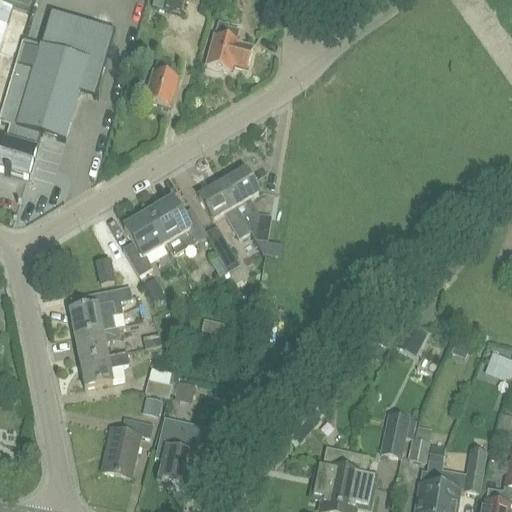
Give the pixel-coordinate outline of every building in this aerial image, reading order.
[(0,0),(0,47),(12,10),(29,15),(34,0),(0,0)] [(163,13),(179,18),(184,0),(154,0),(152,8),(164,12),(163,13)] [(50,14),(41,47),(22,42),(0,117),(0,124),(9,128),(0,158),(0,173),(4,174),(3,176),(10,177),(10,176),(27,181),(40,137),(64,144),(78,95),(94,100),(114,33),(50,14)] [(228,28),(218,25),(206,69),(231,75),(233,70),(246,73),(253,50),(239,47),(239,45),(224,41),(228,28)] [(157,61),(153,75),(168,79),(172,65),(157,61)] [(153,75),(153,74),(144,104),(170,111),(178,82),(168,79),(153,75)] [(244,206),(258,198),(244,173),(221,187),(242,222),(251,217),(244,206)] [(223,218),(232,233),(244,226),(241,222),(242,222),(221,187),(198,200),(212,224),(223,218)] [(171,203),(147,217),(165,248),(186,235),(193,247),(207,239),(190,211),(180,217),(171,203)] [(145,260),(165,248),(147,217),(123,231),(132,246),(122,253),(138,280),(152,272),(145,260)] [(267,245),(271,219),(258,218),(254,243),(267,245)] [(215,253),(228,275),(239,269),(226,247),(215,253)] [(443,284),(456,271),(444,260),(432,274),(443,284)] [(113,285),(109,263),(96,266),(100,288),(113,285)] [(68,314),(73,340),(102,334),(100,322),(115,318),(113,307),(132,303),(129,290),(93,297),(96,308),(68,314)] [(345,319),(344,319),(329,338),(321,332),(316,340),(323,345),(313,357),(325,368),(357,330),(345,319)] [(203,325),(201,337),(223,341),(225,329),(203,325)] [(416,364),(428,340),(411,332),(399,356),(416,364)] [(73,340),(78,365),(107,359),(102,334),(73,340)] [(157,338),(142,341),(145,352),(160,349),(157,338)] [(126,356),(107,359),(78,365),(84,391),(113,385),(110,372),(129,368),(126,356)] [(511,371),(511,363),(492,356),(488,365),(511,374),(511,371)] [(171,389),(148,384),(145,397),(168,402),(171,389)] [(191,406),(195,388),(177,385),(173,402),(191,406)] [(279,440),(294,452),(320,420),(306,408),(279,440)] [(380,457),(400,461),(408,421),(388,417),(382,443),(380,457)] [(131,481),(140,440),(150,442),(152,429),(124,423),(121,435),(110,432),(100,475),(131,481)] [(191,460),(203,463),(209,441),(194,437),(195,431),(162,424),(154,462),(163,464),(158,482),(184,488),(191,460)] [(408,463),(425,467),(429,446),(412,443),(408,463)] [(318,511),(338,511),(346,472),(350,455),(325,450),(322,467),(318,467),(311,501),(321,503),(318,511)] [(428,467),(442,469),(444,453),(445,452),(431,450),(428,467)] [(511,491),(511,452),(503,489),(511,491)] [(470,453),(466,478),(463,494),(479,497),(486,456),(470,453)] [(363,476),(346,472),(338,511),(355,511),(356,510),(365,511),(368,511),(374,483),(362,480),(363,476)] [(441,474),(440,479),(437,498),(434,511),(456,511),(460,494),(452,493),(455,476),(441,474)] [(419,487),(414,511),(434,511),(437,498),(440,479),(421,476),(419,487)] [(508,511),(509,508),(485,503),(483,511),(481,511),(480,511),(508,511)]
